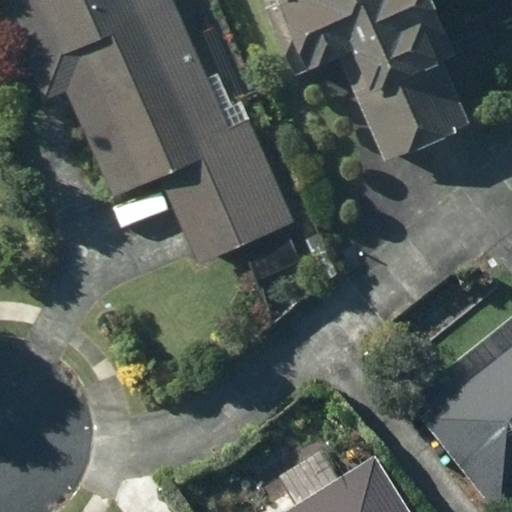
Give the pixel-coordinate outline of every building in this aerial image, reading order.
[(0,0),(0,20),(33,93),(53,84),(100,189),(148,168),(188,258),(284,215),(231,96),(221,100),(206,66),(196,71),(164,0),(0,0)] [(415,0),(257,0),(251,3),(279,68),(326,47),(373,154),(457,117),(430,54),(438,51),(415,0)] [(243,244),(257,274),(290,259),(277,229),(243,244)] [(297,237),(317,280),(330,274),(310,231),(297,237)] [(252,292),(265,318),(283,309),(270,283),(252,292)] [(511,340),(494,355),(481,339),(412,394),(424,410),(411,420),(484,511),(499,511),(511,502),(511,340)] [(398,511),(366,460),(358,465),(346,444),(318,461),(313,452),(270,479),(288,508),(280,511),(398,511)]
